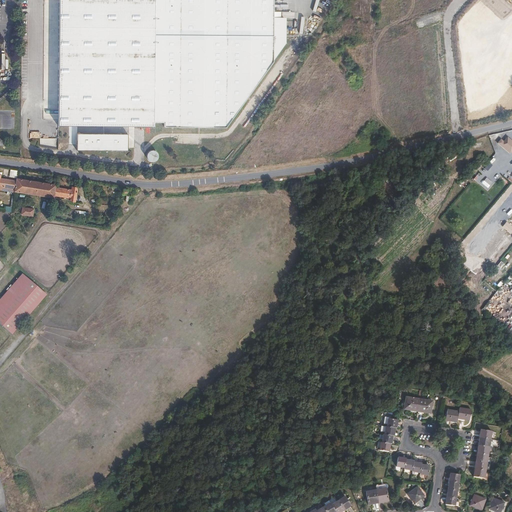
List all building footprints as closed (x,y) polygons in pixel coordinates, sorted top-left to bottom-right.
[(153,120),(154,0),(58,0),(57,125),(153,126),(153,120)] [(163,121),(164,0),(154,0),(153,120),(163,121)] [(250,76),(284,36),(284,19),(272,18),(272,0),(164,0),(163,121),(163,126),(207,126),(250,76)] [(284,46),(284,36),(250,76),(207,126),(225,127),(284,46)] [(127,134),(76,133),(76,150),(127,151),(127,134)] [(504,141),(501,139),(497,143),(510,154),(511,151),(511,140),(508,137),(504,141)] [(57,138),(39,138),(38,146),(57,149),(57,138)] [(145,161),(156,161),(156,151),(145,151),(145,161)] [(0,186),(15,189),(16,181),(0,179),(1,176),(0,175),(0,186)] [(486,177),(482,183),(488,188),(493,182),(486,177)] [(56,187),(56,186),(17,179),(16,181),(15,189),(15,192),(54,198),(54,196),(56,187)] [(72,190),(56,187),(54,196),(70,198),(70,201),(75,202),(78,188),(73,187),(72,190)] [(23,208),(21,214),(33,216),(34,210),(23,208)] [(511,225),(507,222),(502,227),(511,234),(511,233),(511,225)] [(46,295),(22,274),(7,291),(12,296),(9,299),(0,309),(0,324),(12,335),(46,295)] [(511,291),(505,286),(485,309),(495,318),(511,297),(511,291)] [(432,401),(406,397),(404,409),(430,414),(432,401)] [(458,412),(447,410),(445,420),(457,422),(457,418),(469,420),(471,410),(459,408),(458,412)] [(397,420),(388,418),(387,427),(385,426),(384,435),(383,434),(381,443),(380,442),(379,450),(388,451),(390,444),(392,436),(393,436),(395,428),(396,428),(397,420)] [(491,432),(481,430),(473,477),(484,479),(491,432)] [(405,459),(397,457),(396,466),(404,468),(404,469),(412,470),(412,471),(420,473),(419,474),(427,475),(429,466),(421,465),(421,464),(413,462),(413,461),(405,460),(405,459)] [(459,475),(450,473),(445,505),(454,506),(459,475)] [(417,487),(407,494),(414,503),(424,496),(417,487)] [(386,488),(366,492),(368,504),(388,501),(386,488)] [(485,500),(473,495),(470,506),(481,510),(485,500)] [(340,511),(350,506),(344,497),(331,505),(330,503),(316,511),(315,509),(309,511),(340,511)] [(499,511),(503,503),(492,499),(488,509),(496,511),(499,511)]
